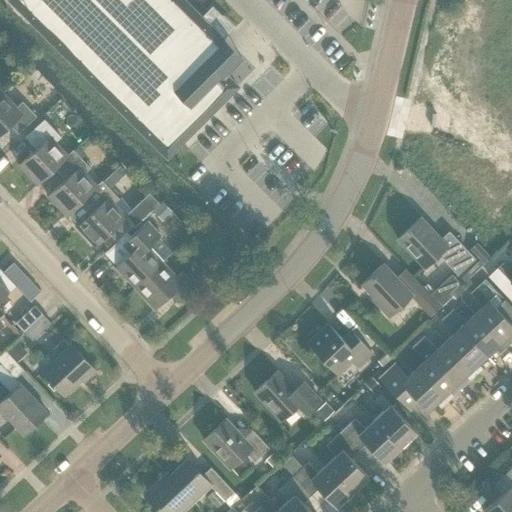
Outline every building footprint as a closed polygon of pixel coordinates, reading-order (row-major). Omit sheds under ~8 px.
[(8,0),(130,121),(167,158),(186,139),(173,127),(226,74),(208,55),(223,40),(224,40),(225,39),(185,0),(8,0)] [(476,40),(449,69),(477,96),(484,89),(511,115),(511,0),(474,0),(493,18),(497,14),(510,27),(487,50),(476,40)] [(60,98),(54,91),(41,102),(46,109),(60,98)] [(14,107),(1,93),(0,93),(0,131),(8,124),(17,133),(35,117),(20,101),(14,107)] [(36,185),(53,168),(66,156),(54,143),(61,137),(44,119),(24,138),(35,150),(18,166),(36,185)] [(212,138),(225,150),(235,140),(222,128),(212,138)] [(66,156),(53,168),(64,180),(47,197),(64,215),(81,199),(95,187),(83,174),(89,167),(72,150),(66,156)] [(119,165),(102,181),(107,187),(109,189),(126,172),(119,165)] [(101,180),(95,187),(81,199),(92,211),(76,227),(93,246),(107,232),(115,241),(131,225),(133,227),(152,210),(158,204),(159,204),(148,193),(122,217),(111,205),(118,198),(109,189),(107,187),(102,181),(101,180)] [(511,201),(502,187),(478,205),(490,221),(511,205),(511,201)] [(158,204),(152,210),(162,220),(170,213),(172,211),(162,201),(160,203),(159,204),(158,204)] [(474,259),(468,253),(449,233),(438,242),(418,221),(398,241),(424,268),(437,256),(450,270),(456,275),(474,259)] [(133,287),(159,261),(148,249),(160,238),(146,222),(121,245),(130,254),(115,268),(133,287)] [(490,256),(476,242),(469,249),(483,263),(490,256)] [(174,277),(159,261),(133,287),(153,308),(168,294),(177,303),(195,286),(181,271),(174,277)] [(511,272),(502,262),(488,275),(511,301),(511,272)] [(388,319),(412,296),(383,265),(361,285),(379,305),(377,306),(388,319)] [(0,298),(14,286),(1,273),(0,273),(0,298)] [(451,274),(431,293),(441,305),(452,295),(451,294),(450,293),(460,283),(451,274)] [(473,314),(505,348),(511,342),(506,337),(511,330),(511,325),(509,323),(511,320),(511,307),(485,279),(476,287),(469,293),(482,306),(473,314)] [(14,324),(21,331),(40,313),(33,306),(14,324)] [(499,354),(505,348),(473,314),(465,322),(452,309),(446,315),(485,356),(494,348),(499,354)] [(40,313),(21,331),(30,341),(49,323),(40,313)] [(477,364),(485,356),(446,315),(440,321),(453,334),(444,342),(476,375),(482,369),(477,364)] [(358,369),(372,355),(354,336),(346,345),(327,325),(308,344),(338,375),(351,362),(358,369)] [(470,381),(476,375),(444,342),(436,350),(423,337),(417,342),(456,384),(465,376),(470,381)] [(83,383),(95,371),(71,345),(70,346),(63,339),(52,349),(59,356),(42,372),(64,395),(80,380),(83,383)] [(6,350),(15,360),(16,361),(17,362),(19,361),(27,353),(15,341),(14,341),(8,348),(6,350)] [(448,391),(456,384),(417,342),(411,348),(424,361),(415,369),(447,403),(453,397),(448,391)] [(0,366),(13,380),(23,371),(4,351),(0,354),(0,366)] [(441,408),(447,403),(415,369),(407,377),(394,364),(388,370),(379,378),(410,410),(418,402),(427,411),(436,403),(441,408)] [(304,415),(318,401),(301,383),(293,391),(276,372),(254,393),(280,421),(296,406),(304,415)] [(371,377),(365,383),(364,383),(373,392),(380,386),(371,377)] [(0,411),(23,436),(47,414),(19,385),(0,402),(0,411)] [(383,413),(374,421),(400,448),(416,432),(380,395),(373,401),(383,413)] [(325,402),(316,411),(314,412),(323,422),(334,411),(325,402)] [(355,419),(340,432),(359,452),(366,445),(383,463),(400,448),(374,421),(365,430),(355,419)] [(254,462),(267,449),(251,431),(242,439),(224,420),(203,440),(229,468),(245,452),(254,462)] [(327,465),(352,492),(368,477),(351,458),(359,452),(340,432),(325,446),(335,457),(327,465)] [(273,452),(265,458),(272,466),(280,460),(273,452)] [(225,501),(232,494),(209,469),(200,477),(185,461),(161,483),(160,481),(143,496),(158,511),(180,511),(208,486),(223,502),(225,501)] [(293,477),(310,496),(318,488),(336,507),(352,492),(327,465),(318,474),(307,463),(293,477)] [(511,511),(511,467),(493,485),(502,494),(482,511),(511,511)] [(279,509),(281,511),(311,511),(303,503),(310,496),(293,477),(278,491),(287,501),(279,509)] [(232,494),(225,501),(231,507),(240,498),(234,492),(232,494)]
